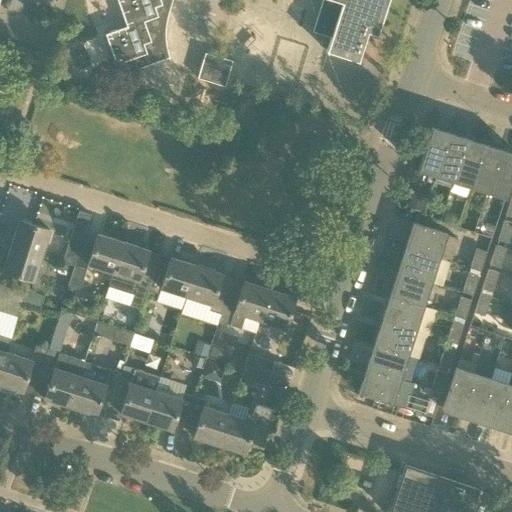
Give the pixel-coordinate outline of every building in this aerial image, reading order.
[(117,0),(127,26),(105,34),(116,64),(118,64),(122,74),(154,63),(168,58),(169,59),(170,59),(168,54),(167,48),(166,41),(165,35),(166,28),(166,22),(168,14),(172,0),(323,0),(313,31),(331,37),(330,38),(327,49),(326,49),(326,51),(358,61),(368,32),(377,35),(388,0),(117,0)] [(225,86),(232,61),(205,53),(197,78),(225,86)] [(419,170),(435,175),(436,175),(449,133),(432,127),(418,170),(419,170)] [(436,175),(453,181),(467,139),(449,133),(436,175)] [(453,181),(470,186),(484,144),(467,139),(453,181)] [(470,186),(487,192),(501,150),(484,144),(470,186)] [(505,198),(511,175),(511,153),(501,150),(487,192),(504,197),(504,198),(505,198)] [(421,212),(426,197),(411,192),(406,208),(421,212)] [(10,245),(41,255),(50,230),(19,220),(10,245)] [(498,240),(508,243),(511,230),(511,222),(504,220),(498,240)] [(458,240),(446,236),(447,234),(412,223),(404,248),(439,259),(439,258),(451,261),(458,240)] [(112,273),(122,241),(97,234),(94,244),(82,240),(74,267),(71,278),(68,286),(73,287),(76,280),(82,282),(88,265),(112,273)] [(74,267),(82,240),(71,236),(62,263),(74,267)] [(147,290),(156,264),(145,260),(148,250),(122,241),(112,273),(138,281),(136,287),(130,304),(142,308),(147,290)] [(33,281),(41,255),(10,245),(2,271),(33,281)] [(489,265),(500,268),(506,249),(496,245),(489,265)] [(431,283),(439,259),(404,248),(397,272),(431,283)] [(476,249),(470,268),(480,272),(486,252),(476,249)] [(186,296),(196,265),(171,257),(167,267),(156,264),(147,290),(159,294),(161,288),(186,296)] [(220,314),(229,287),(218,284),(221,274),(196,265),(186,296),(211,305),(209,310),(220,314)] [(482,289),(492,292),(498,273),(488,269),(482,289)] [(424,307),(431,283),(397,272),(389,296),(424,307)] [(468,273),(462,292),(472,296),(479,276),(468,273)] [(259,320),(269,289),(244,281),(241,291),(229,287),(220,314),(221,314),(218,321),(241,328),(245,315),(259,320)] [(0,297),(21,305),(25,292),(0,284),(0,297)] [(285,328),(291,311),(295,297),(269,289),(259,320),(285,328)] [(474,313),(484,316),(491,297),(480,293),(474,313)] [(416,331),(424,307),(389,296),(381,320),(416,331)] [(0,310),(17,316),(21,305),(0,297),(0,310)] [(461,297),(454,316),(465,320),(471,300),(461,297)] [(408,355),(416,331),(381,320),(373,344),(408,355)] [(453,322),(446,341),(457,345),(463,325),(453,322)] [(130,346),(134,334),(121,330),(117,342),(130,346)] [(0,371),(6,352),(10,341),(0,337),(0,371)] [(400,379),(408,355),(373,344),(366,368),(400,379)] [(39,376),(47,350),(36,346),(31,360),(6,352),(0,371),(0,384),(21,391),(27,373),(39,376)] [(445,346),(439,365),(449,369),(455,349),(445,346)] [(69,407),(84,361),(47,350),(39,376),(50,380),(44,399),(69,407)] [(270,373),(274,362),(248,353),(245,365),(270,373)] [(458,359),(442,410),(460,416),(473,374),(473,373),(476,364),(458,359)] [(201,377),(219,382),(224,366),(207,360),(201,377)] [(112,400),(121,373),(84,361),(69,407),(95,415),(101,396),(112,400)] [(266,385),(270,373),(245,365),(241,377),(266,385)] [(155,391),(159,377),(124,366),(121,373),(112,400),(123,403),(120,414),(146,422),(155,391)] [(392,404),(400,379),(366,368),(358,393),(392,404)] [(437,370),(431,389),(441,393),(447,373),(437,370)] [(491,379),(473,374),(460,416),(477,421),(491,379)] [(508,384),(491,379),(477,421),(494,427),(508,384)] [(511,429),(511,385),(508,384),(494,427),(511,432),(511,429)] [(186,424),(194,397),(182,393),(180,399),(155,391),(146,422),(171,430),(174,420),(186,424)] [(414,411),(423,413),(423,414),(433,417),(440,398),(429,394),(427,400),(419,397),(414,411)] [(219,445),(229,414),(204,406),(205,401),(194,397),(186,424),(196,427),(193,437),(219,445)] [(229,414),(219,445),(244,454),(248,442),(263,447),(275,410),(256,404),(253,416),(246,414),(244,419),(229,414)] [(427,473),(405,465),(405,466),(393,503),(412,509),(414,510),(413,511),(446,511),(453,490),(425,481),(425,479),(427,473)]
